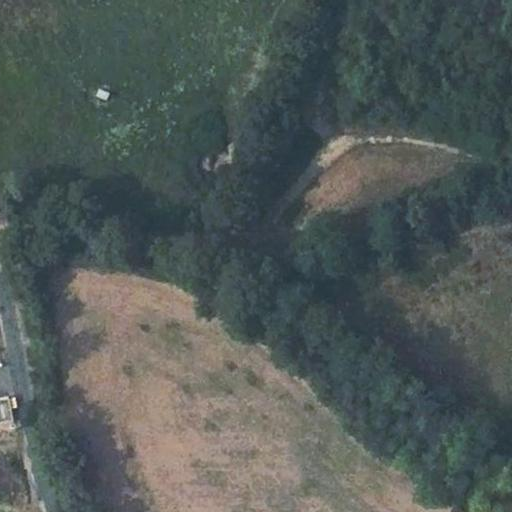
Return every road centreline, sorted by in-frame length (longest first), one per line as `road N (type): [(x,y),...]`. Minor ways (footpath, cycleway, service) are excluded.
road 1 (track): [(241,244),(431,419),(511,459)]
road 2 (track): [(241,244),(349,131),(476,147),(511,140)]
road 3 (unclassified): [(0,255),(51,511)]
road 4 (track): [(0,231),(23,224),(94,236),(199,265),(214,265),(241,244)]
